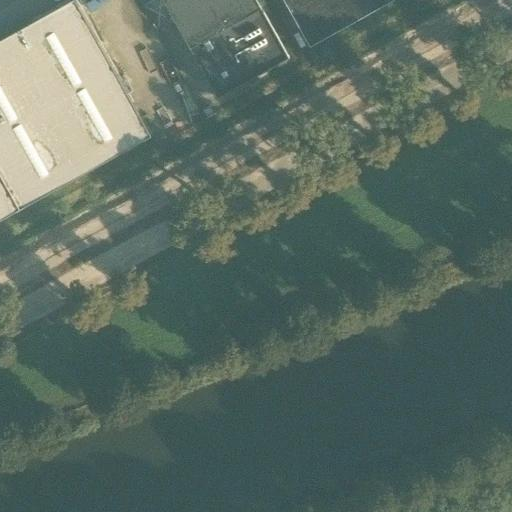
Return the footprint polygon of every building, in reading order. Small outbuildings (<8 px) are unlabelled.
[(0,37),(0,218),(154,132),(79,0),(66,0),(34,18),(0,37)] [(163,0),(189,47),(225,27),(210,0),(163,0)] [(210,0),(225,27),(261,7),(257,0),(210,0)] [(284,0),(309,45),(390,0),(284,0)] [(217,97),(253,77),(289,57),(261,7),(225,27),(189,47),(217,97)]
